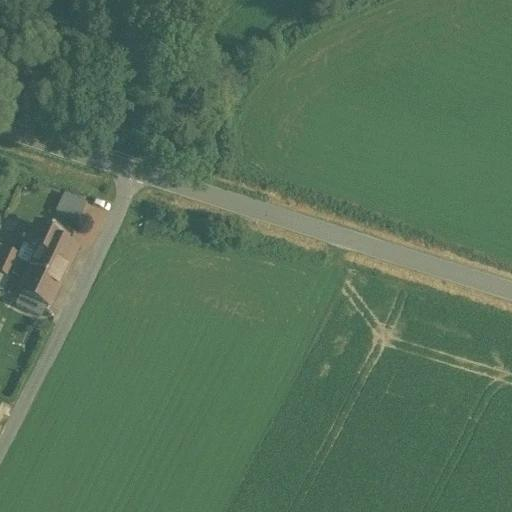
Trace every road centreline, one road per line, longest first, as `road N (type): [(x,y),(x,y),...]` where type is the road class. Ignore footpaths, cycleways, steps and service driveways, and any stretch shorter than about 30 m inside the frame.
road 1 (tertiary): [(134,169),(511,291)]
road 2 (unclassified): [(134,169),(0,444)]
road 3 (tertiary): [(0,127),(134,169)]
